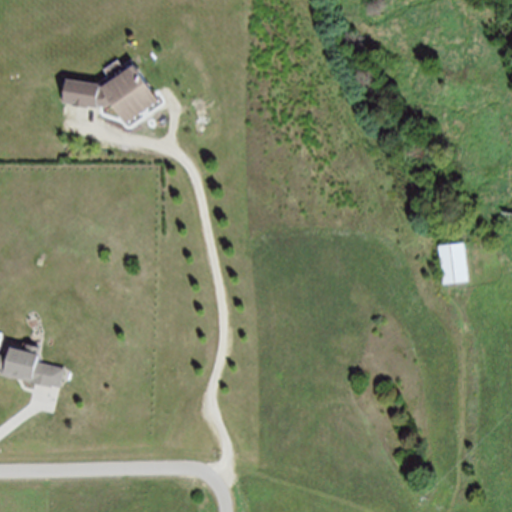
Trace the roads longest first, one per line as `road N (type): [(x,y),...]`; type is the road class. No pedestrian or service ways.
road 1 (residential): [(0,471),(186,467),(215,479),(228,511)]
road 2 (track): [(487,287),(508,409),(511,501)]
